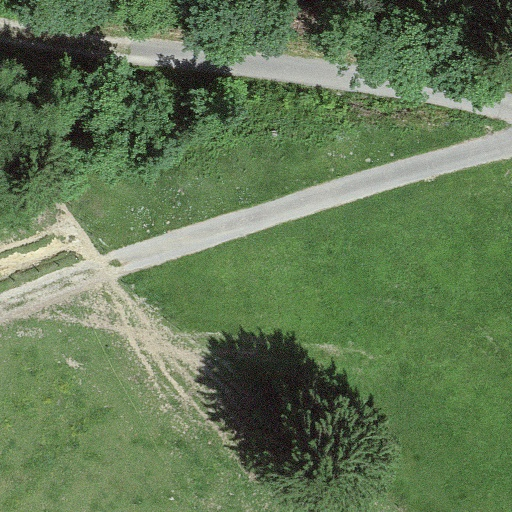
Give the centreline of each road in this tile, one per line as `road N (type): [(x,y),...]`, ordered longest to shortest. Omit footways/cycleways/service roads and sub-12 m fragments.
road 1 (track): [(511,139),(97,276),(0,344)]
road 2 (track): [(0,32),(427,85)]
